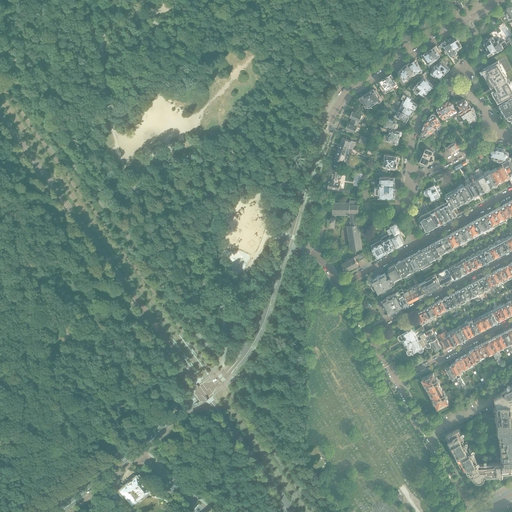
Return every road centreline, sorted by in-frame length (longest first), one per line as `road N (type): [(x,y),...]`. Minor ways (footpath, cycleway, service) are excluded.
road 1 (unknown): [(424,0),(296,58),(226,130),(127,186),(89,155),(0,28)]
road 2 (residential): [(204,392),(262,311),(334,106),(356,81),(460,17)]
road 3 (tertiary): [(204,392),(0,114)]
road 4 (residential): [(366,331),(511,255)]
road 5 (residential): [(474,511),(395,382)]
road 6 (tertiary): [(291,511),(204,392)]
road 7 (residential): [(511,320),(395,382)]
